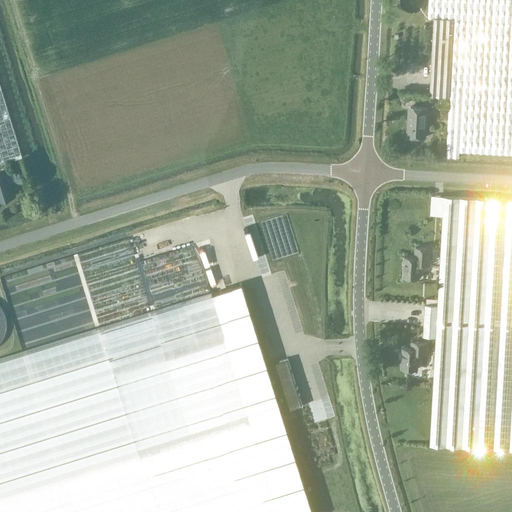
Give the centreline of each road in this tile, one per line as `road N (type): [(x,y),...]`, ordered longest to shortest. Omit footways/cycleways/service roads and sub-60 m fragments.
road 1 (unclassified): [(0,248),(257,167),(366,174)]
road 2 (unclassified): [(395,511),(359,356),(366,174)]
road 3 (unclassified): [(366,174),(376,0)]
road 4 (unclassified): [(366,174),(511,182)]
